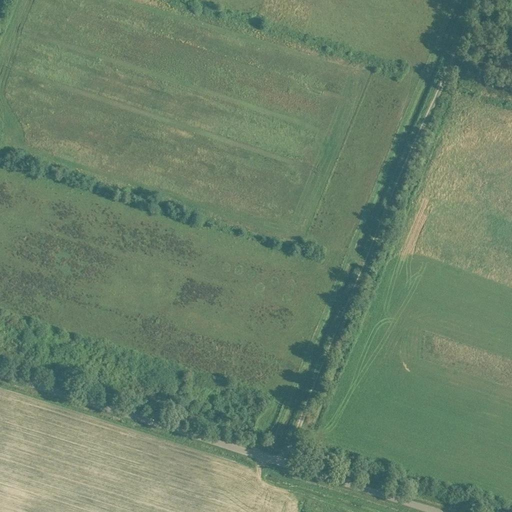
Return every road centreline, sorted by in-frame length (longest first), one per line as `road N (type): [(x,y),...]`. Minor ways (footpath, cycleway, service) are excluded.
road 1 (track): [(283,466),(474,0)]
road 2 (unclassified): [(426,511),(0,375)]
